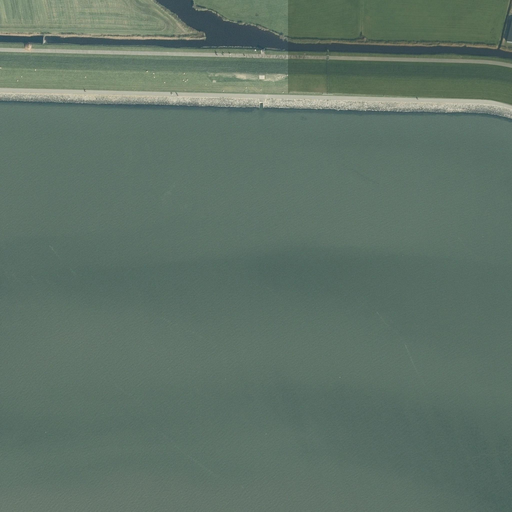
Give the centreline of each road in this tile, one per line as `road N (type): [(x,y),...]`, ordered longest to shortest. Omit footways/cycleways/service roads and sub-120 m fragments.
road 1 (unclassified): [(0,94),(511,111)]
road 2 (unclassified): [(511,68),(0,52)]
